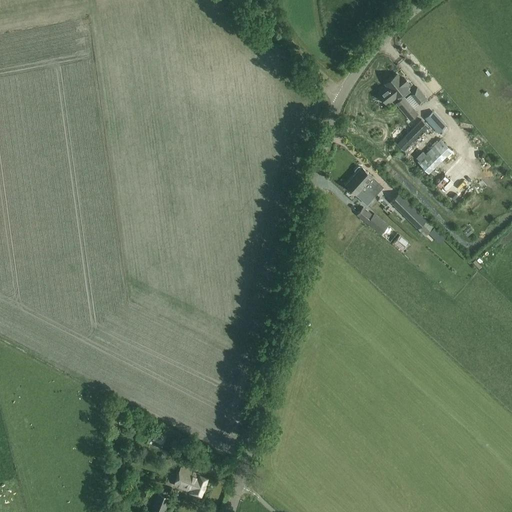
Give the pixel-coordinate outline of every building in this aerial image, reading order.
[(409,90),(407,87),(397,75),(386,84),(392,91),(391,92),(394,95),(395,95),(396,96),(401,91),(404,94),(409,90)] [(419,105),(426,99),(417,87),(410,93),(419,105)] [(403,97),(396,103),(410,120),(417,114),(403,97)] [(438,132),(445,125),(433,112),(426,119),(438,132)] [(421,119),(397,144),(404,151),(429,127),(421,119)] [(450,151),(439,141),(417,164),(428,174),(450,151)] [(355,172),(366,183),(368,184),(365,187),(369,191),(369,192),(373,196),(382,186),(373,178),(361,167),(360,167),(358,167),(355,170),(355,172)] [(366,183),(355,172),(345,184),(356,194),(366,204),(373,196),(369,192),(369,191),(365,187),(368,184),(366,183)] [(434,227),(426,220),(399,193),(391,202),(425,236),(434,227)] [(363,206),(356,215),(380,234),(388,224),(374,212),(373,214),(363,206)] [(409,242),(399,234),(392,243),(401,251),(409,242)] [(152,439),(162,443),(166,434),(156,430),(152,439)] [(170,445),(176,448),(180,439),(174,436),(170,445)] [(182,465),(191,467),(193,461),(184,459),(182,465)] [(200,496),(207,477),(180,467),(174,484),(191,490),(190,492),(200,496)] [(116,493),(110,496),(114,505),(120,503),(127,500),(122,487),(115,490),(116,493)] [(164,511),(170,498),(159,493),(151,511),(164,511)]
